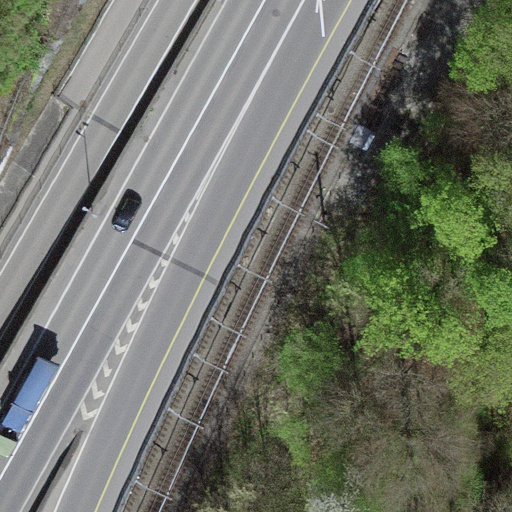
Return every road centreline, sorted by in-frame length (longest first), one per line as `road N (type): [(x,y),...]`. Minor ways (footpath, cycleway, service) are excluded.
road 1 (trunk): [(0,504),(283,0)]
road 2 (primary): [(77,511),(223,190),(327,0)]
road 3 (trunk): [(242,0),(0,437)]
road 4 (primary): [(179,0),(0,309)]
